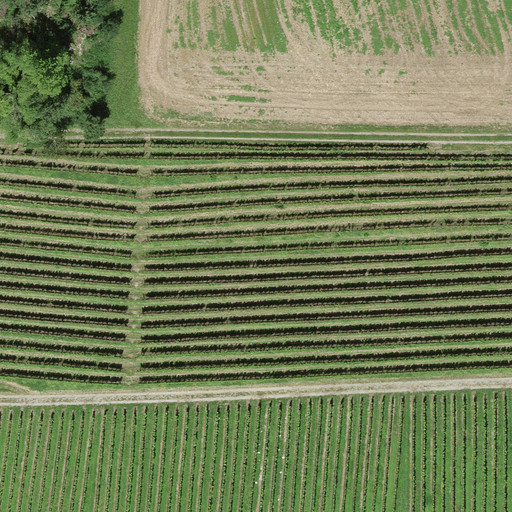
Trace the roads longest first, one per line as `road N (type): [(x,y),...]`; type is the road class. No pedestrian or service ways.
road 1 (track): [(511,384),(0,402)]
road 2 (track): [(0,135),(511,135)]
